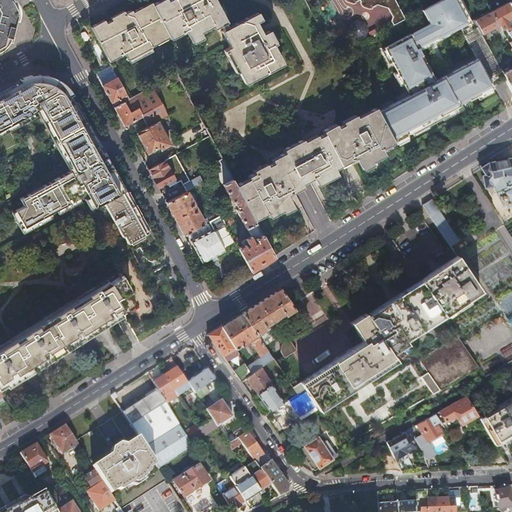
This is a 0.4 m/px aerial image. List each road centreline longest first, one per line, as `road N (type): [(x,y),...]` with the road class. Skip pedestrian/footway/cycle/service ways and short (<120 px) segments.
road 1 (secondary): [(511,127),(212,317)]
road 2 (residential): [(60,38),(212,317)]
road 3 (secondary): [(191,330),(0,451)]
road 4 (residential): [(303,481),(322,487),(511,476)]
road 5 (residential): [(191,330),(303,481)]
